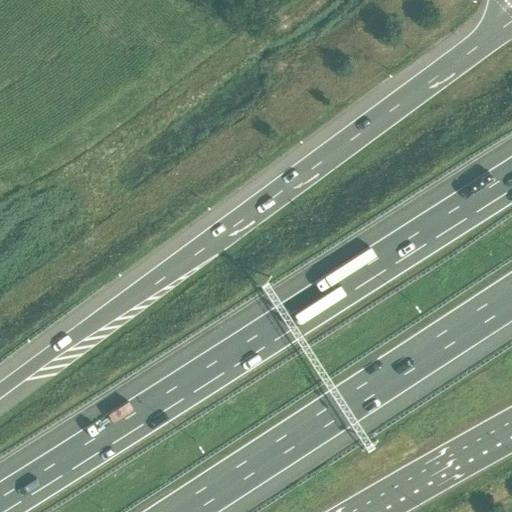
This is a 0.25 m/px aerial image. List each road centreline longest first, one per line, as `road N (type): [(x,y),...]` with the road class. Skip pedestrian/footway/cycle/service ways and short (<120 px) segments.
road 1 (motorway): [(511,20),(0,387)]
road 2 (motorway): [(511,179),(0,504)]
road 3 (motorway): [(182,511),(511,296)]
road 4 (motorway): [(365,511),(511,429)]
